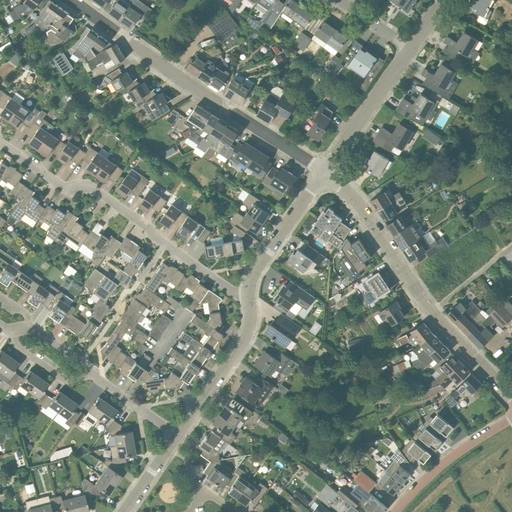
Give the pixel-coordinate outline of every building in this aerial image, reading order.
[(41,10),(48,0),(25,0),(22,5),(21,3),(14,8),(15,9),(10,12),(15,21),(21,17),(19,15),(25,10),(27,13),(34,9),(36,6),(41,10)] [(90,0),(103,9),(107,4),(109,0),(90,0)] [(109,0),(107,4),(112,7),(108,13),(120,21),(130,6),(134,0),(109,0)] [(289,0),(282,11),(294,19),(303,6),(293,0),(289,0)] [(399,0),(396,4),(408,12),(416,0),(399,0)] [(484,17),(492,0),(474,0),(470,10),(484,17)] [(47,27),(68,14),(69,14),(52,2),(46,10),(53,15),(46,22),(37,27),(34,25),(26,30),(30,37),(47,27)] [(238,5),(233,2),(227,11),(231,14),(238,5)] [(130,6),(120,21),(130,29),(135,23),(140,26),(147,16),(137,9),(136,11),(130,6)] [(303,6),(294,19),(305,27),(314,15),(303,6)] [(260,32),(265,25),(274,13),(269,9),(255,29),(260,32)] [(222,52),(240,41),(234,32),(235,31),(225,19),(229,15),(225,10),(207,24),(223,45),(219,47),(222,52)] [(274,13),(265,25),(271,29),(279,17),(274,13)] [(68,14),(47,27),(49,28),(50,30),(46,32),(52,41),(59,36),(62,40),(63,39),(65,40),(69,35),(71,36),(74,31),(76,29),(73,24),(74,23),(72,21),(74,18),(68,14)] [(315,34),(326,42),(335,30),(324,21),(315,34)] [(87,61),(96,56),(94,52),(96,49),(100,52),(108,41),(91,29),(74,52),(83,58),(82,59),(83,62),(86,60),(87,61)] [(335,30),(326,42),(338,50),(347,38),(335,30)] [(250,41),(258,37),(256,32),(248,37),(250,41)] [(294,44),(299,48),(307,36),(302,32),(294,44)] [(472,50),(478,40),(464,32),(458,42),(447,36),(443,42),(447,44),(442,53),(467,68),(471,62),(473,63),(479,53),(472,50)] [(307,36),(299,48),(304,52),(312,40),(307,36)] [(23,50),(29,42),(27,40),(20,44),(20,45),(20,46),(20,47),(21,48),(22,49),(23,50)] [(10,42),(0,47),(0,49),(3,52),(13,47),(10,42)] [(116,43),(98,54),(103,62),(104,64),(113,59),(116,64),(126,59),(116,43)] [(270,48),(273,55),(280,51),(276,45),(270,48)] [(184,67),(198,77),(208,61),(209,59),(210,60),(220,53),(222,52),(219,47),(217,49),(215,46),(205,51),(202,49),(198,53),(197,53),(192,59),(191,58),(184,67)] [(357,54),(355,53),(347,64),(365,76),(369,70),(368,70),(376,58),(361,48),(357,54)] [(63,75),(73,69),(63,52),(52,58),(63,75)] [(208,61),(198,77),(202,79),(203,80),(206,82),(207,83),(209,84),(219,67),(220,68),(225,61),(220,53),(210,60),(209,59),(208,61)] [(19,64),(24,59),(19,54),(14,60),(19,64)] [(278,65),(284,61),(280,55),(274,59),(278,65)] [(326,67),(331,71),(337,62),(339,59),(334,55),(326,67)] [(337,62),(331,71),(329,74),(334,78),(343,66),(337,62)] [(458,68),(450,63),(449,64),(450,64),(448,67),(442,64),(435,74),(425,68),(421,74),(426,78),(422,84),(438,94),(438,93),(447,99),(449,83),(458,69),(458,68)] [(224,81),(226,78),(230,72),(225,69),(224,71),(220,68),(219,67),(209,84),(219,90),(224,81)] [(117,91),(122,88),(121,88),(134,81),(137,79),(128,73),(127,72),(121,75),(119,75),(116,70),(104,77),(108,84),(111,82),(117,91)] [(226,78),(224,81),(229,84),(223,94),(232,99),(242,83),(233,78),(235,75),(230,72),(226,78)] [(298,75),(292,80),(296,85),(302,81),(298,75)] [(266,91),(274,86),(271,80),(262,85),(266,91)] [(121,88),(122,88),(125,94),(129,92),(134,102),(151,92),(154,90),(155,89),(145,84),(144,82),(138,86),(136,85),(134,81),(121,88)] [(242,83),(232,99),(240,104),(250,88),(242,83)] [(280,98),(270,91),(256,115),(270,123),(276,112),(287,119),(296,103),(282,95),(280,98)] [(8,121),(20,104),(4,92),(0,97),(0,105),(4,108),(0,113),(0,114),(2,116),(1,118),(4,119),(6,120),(8,121)] [(151,92),(134,102),(138,108),(142,105),(148,115),(148,114),(152,120),(169,111),(165,104),(172,100),(162,94),(161,93),(156,96),(154,96),(151,92)] [(428,98),(420,94),(417,99),(413,96),(410,102),(403,98),(396,111),(422,126),(426,120),(424,119),(430,109),(433,111),(439,102),(430,96),(428,98)] [(318,142),(329,126),(327,125),(331,119),(329,118),(333,112),(321,103),(316,110),(318,112),(312,121),(314,122),(306,133),(318,142)] [(33,122),(37,116),(20,104),(8,121),(11,123),(12,125),(14,127),(16,126),(18,127),(22,121),(29,127),(30,127),(33,122)] [(185,138),(187,137),(186,137),(201,128),(202,129),(212,114),(197,105),(188,119),(187,119),(184,123),(190,127),(188,129),(189,130),(182,133),(185,138)] [(186,137),(187,137),(198,145),(203,138),(200,136),(205,130),(209,133),(210,133),(219,119),(212,114),(202,129),(201,128),(186,137)] [(33,122),(30,127),(29,127),(25,132),(33,138),(29,143),(31,145),(30,147),(33,148),(36,149),(38,151),(50,133),(34,122),(38,116),(37,116),(33,122)] [(203,138),(198,145),(197,147),(200,149),(206,153),(211,144),(215,146),(229,125),(219,119),(210,133),(209,133),(206,139),(203,137),(203,138)] [(402,150),(413,132),(399,124),(392,135),(382,128),(378,135),(374,142),(394,153),(397,147),(402,150)] [(211,144),(206,153),(211,157),(215,151),(219,153),(226,143),(230,146),(239,131),(229,125),(215,146),(211,144)] [(50,133),(38,151),(40,152),(42,154),(44,157),(46,155),(48,156),(52,151),(59,156),(67,145),(50,133)] [(134,146),(139,139),(132,135),(128,142),(134,146)] [(67,145),(59,156),(57,158),(59,159),(63,165),(65,163),(67,165),(71,159),(79,164),(83,158),(86,153),(76,146),(79,141),(79,138),(77,136),(74,137),(70,142),(69,141),(67,145)] [(474,147),(479,144),(475,137),(469,140),(474,147)] [(247,166),(257,150),(245,143),(243,146),(238,143),(228,158),(238,165),(240,162),(247,166)] [(86,153),(83,158),(90,163),(86,169),(88,170),(87,173),(90,174),(93,175),(95,176),(107,159),(90,147),(86,153)] [(269,158),(257,150),(247,166),(253,171),(252,173),(262,179),(271,164),(267,161),(269,158)] [(388,159),(374,151),(369,159),(363,156),(357,167),(369,174),(370,171),(378,176),(388,159)] [(124,171),(107,159),(95,176),(97,178),(99,180),(101,182),(103,181),(105,182),(109,176),(116,181),(124,171)] [(0,164),(0,181),(1,180),(6,183),(8,181),(14,186),(10,193),(15,196),(23,185),(18,182),(22,175),(15,170),(14,171),(9,167),(9,168),(1,163),(0,164)] [(279,172),(272,168),(263,183),(274,190),(276,188),(284,192),(289,184),(291,186),(296,177),(292,175),(293,174),(288,172),(282,168),(279,172)] [(138,197),(146,186),(128,174),(117,190),(119,192),(122,197),(124,196),(126,197),(130,191),(138,197)] [(224,179),(220,176),(216,180),(221,184),(224,179)] [(23,185),(15,196),(20,200),(28,189),(23,185)] [(377,211),(401,195),(399,192),(394,195),(390,188),(371,200),(377,211)] [(36,222),(39,218),(43,212),(38,208),(39,206),(37,204),(39,201),(31,196),(34,193),(28,189),(20,200),(9,215),(17,220),(22,216),(23,216),(24,214),(31,219),(31,218),(36,222)] [(160,212),(167,201),(150,189),(138,206),(140,207),(144,212),(146,211),(148,212),(152,207),(160,212)] [(196,189),(192,194),(197,199),(202,194),(196,189)] [(250,208),(247,213),(263,224),(270,214),(258,206),(261,201),(249,193),(244,201),(247,203),(246,205),(250,208)] [(377,211),(384,221),(400,211),(408,206),(407,204),(401,195),(377,211)] [(461,211),(467,207),(464,202),(458,205),(461,211)] [(181,227),(188,216),(171,204),(160,221),(162,222),(165,228),(168,226),(170,228),(174,222),(181,227)] [(320,236),(327,241),(328,240),(338,247),(342,241),(343,241),(351,229),(340,222),(342,219),(333,213),(334,211),(329,208),(326,212),(324,211),(315,224),(324,230),(320,236)] [(43,212),(39,218),(44,221),(43,222),(50,226),(48,229),(49,229),(46,236),(53,241),(72,214),(66,210),(64,214),(57,209),(55,212),(52,210),(50,212),(45,209),(43,212)] [(263,224),(247,213),(244,217),(239,214),(238,215),(235,213),(229,222),(235,226),(241,230),(245,225),(256,234),(263,224)] [(82,244),(87,237),(82,233),(83,232),(80,230),(82,227),(75,222),(78,218),(72,214),(53,241),(60,246),(66,241),(67,242),(68,239),(75,244),(80,247),(82,244)] [(15,220),(10,216),(6,222),(11,226),(15,220)] [(198,239),(205,228),(188,216),(181,227),(177,233),(179,234),(182,240),(184,238),(186,240),(190,234),(198,239)] [(393,235),(408,226),(405,223),(401,216),(386,225),(393,235)] [(404,250),(426,234),(417,220),(412,224),(408,226),(393,235),(404,250)] [(241,230),(235,226),(231,231),(242,239),(246,233),(241,230)] [(211,232),(205,228),(198,239),(203,243),(211,232)] [(426,234),(404,250),(410,261),(425,251),(429,257),(447,245),(443,238),(436,242),(430,232),(426,234)] [(97,266),(106,254),(116,240),(110,236),(108,239),(101,234),(98,237),(95,235),(94,237),(89,233),(87,237),(82,244),(87,247),(93,252),(92,254),(90,261),(97,266)] [(122,271),(131,278),(134,274),(136,275),(140,270),(138,268),(146,256),(138,250),(140,247),(125,237),(121,243),(118,248),(132,258),(123,271),(122,271)] [(348,239),(341,249),(358,273),(367,267),(364,262),(372,257),(359,239),(351,244),(348,239)] [(118,248),(121,243),(116,240),(106,254),(111,258),(118,248)] [(242,240),(224,243),(226,255),(231,254),(231,257),(238,255),(238,253),(244,252),(242,240)] [(226,255),(224,243),(205,246),(207,258),(214,257),(215,259),(222,258),(221,256),(226,255)] [(325,257),(308,245),(303,252),(301,250),(297,251),(295,254),(294,253),(294,252),(288,261),(297,267),(298,271),(302,274),(306,274),(311,267),(313,269),(317,263),(320,264),(325,257)] [(6,253),(0,261),(0,281),(6,286),(10,280),(18,270),(11,265),(12,264),(12,261),(14,259),(6,253)] [(153,293),(162,280),(167,284),(169,281),(176,285),(183,275),(176,270),(176,271),(171,267),(170,268),(162,263),(145,287),(153,293)] [(89,277),(111,293),(116,285),(118,286),(119,284),(123,286),(126,281),(128,282),(131,278),(122,271),(123,271),(120,269),(112,281),(95,269),(89,277)] [(10,280),(22,288),(31,294),(31,295),(38,284),(39,285),(42,279),(34,273),(33,276),(30,276),(29,278),(18,270),(10,280)] [(382,279),(378,273),(368,280),(370,281),(363,286),(367,292),(374,291),(378,297),(390,290),(386,284),(387,283),(384,278),(382,279)] [(176,285),(174,288),(180,292),(186,287),(193,292),(190,296),(193,298),(186,308),(192,311),(198,302),(199,303),(200,301),(200,300),(208,289),(198,282),(199,281),(190,274),(186,278),(183,276),(183,275),(176,285)] [(95,311),(103,317),(107,312),(105,311),(109,306),(105,304),(106,302),(105,301),(111,293),(89,277),(83,286),(100,298),(92,309),(95,311)] [(315,298),(291,280),(287,286),(284,284),(273,299),(277,302),(277,303),(278,304),(279,303),(289,310),(295,302),(307,310),(315,298)] [(31,295),(31,294),(27,300),(36,307),(39,303),(42,302),(47,305),(58,290),(50,284),(48,287),(46,287),(44,289),(39,285),(38,284),(31,295)] [(153,293),(145,287),(140,295),(139,294),(135,299),(130,306),(140,314),(145,307),(147,309),(151,303),(164,313),(170,305),(164,301),(165,301),(153,293)] [(200,300),(200,301),(204,303),(207,303),(210,318),(206,323),(219,332),(223,326),(220,324),(221,322),(223,319),(220,317),(218,304),(221,299),(208,289),(200,300)] [(58,290),(47,305),(51,308),(52,311),(49,316),(58,322),(63,316),(62,315),(69,306),(63,302),(64,300),(64,297),(65,295),(58,290)] [(336,302),(340,299),(341,294),(338,293),(333,297),(336,302)] [(170,305),(174,309),(179,303),(169,296),(165,301),(164,301),(170,305)] [(476,305),(480,310),(485,305),(480,300),(476,305)] [(397,303),(397,301),(379,313),(385,321),(388,319),(392,325),(404,317),(399,308),(398,308),(396,304),(397,303)] [(447,314),(462,329),(481,310),(480,310),(476,305),(472,301),(465,307),(460,302),(455,307),(454,306),(447,314)] [(481,310),(462,329),(468,336),(500,305),(496,301),(485,312),(481,310)] [(282,313),(285,316),(288,312),(276,304),(273,307),(282,313)] [(511,316),(501,304),(500,305),(468,336),(481,348),(494,335),(489,331),(492,328),(490,326),(495,321),(502,328),(511,318),(511,316)] [(63,316),(67,319),(68,319),(71,315),(71,314),(75,308),(70,305),(69,306),(62,315),(63,316)] [(140,314),(130,306),(125,313),(125,314),(121,319),(122,319),(117,327),(125,332),(137,340),(142,344),(148,336),(134,327),(138,322),(136,320),(140,314)] [(68,319),(67,319),(63,325),(68,329),(78,336),(80,333),(88,339),(97,326),(99,328),(103,322),(101,321),(103,317),(95,311),(85,324),(71,315),(68,319)] [(301,327),(282,313),(274,325),(272,323),(265,333),(272,338),(271,338),(274,340),(286,348),(301,327)] [(159,317),(155,324),(164,330),(171,320),(163,315),(161,316),(161,317),(159,317)] [(210,351),(222,334),(219,332),(206,323),(204,322),(200,328),(204,331),(204,332),(208,336),(202,344),(202,345),(210,351)] [(420,345),(433,334),(424,323),(410,332),(413,335),(408,338),(406,335),(398,338),(399,340),(395,342),(397,345),(390,349),(389,346),(383,349),(384,353),(391,350),(391,351),(396,348),(397,348),(402,346),(408,343),(415,345),(419,343),(420,345)] [(164,330),(155,324),(151,330),(151,332),(150,332),(149,334),(157,340),(164,330)] [(125,332),(117,327),(100,351),(107,357),(107,358),(112,361),(112,362),(119,367),(123,360),(124,360),(127,356),(120,351),(121,349),(116,345),(125,332)] [(414,365),(421,362),(442,343),(438,339),(437,337),(435,336),(434,335),(433,334),(420,345),(421,346),(414,352),(419,357),(418,358),(409,362),(408,360),(391,367),(392,369),(387,371),(390,376),(414,365)] [(190,361),(199,367),(210,351),(202,345),(202,344),(193,338),(189,344),(190,345),(183,355),(190,361)] [(142,344),(137,340),(133,346),(143,353),(147,347),(142,344)] [(421,362),(414,365),(420,372),(430,363),(434,367),(450,351),(449,350),(448,349),(447,347),(445,346),(442,343),(421,362)] [(292,359),(274,347),(270,354),(265,350),(260,357),(262,359),(258,365),(255,363),(255,364),(271,375),(276,369),(285,375),(285,374),(286,375),(292,368),(287,365),(292,359)] [(0,371),(10,357),(1,350),(0,350),(0,371)] [(440,384),(462,363),(453,354),(441,366),(445,370),(436,379),(436,380),(440,384)] [(188,383),(199,367),(190,361),(183,355),(181,355),(177,360),(181,363),(181,364),(185,369),(179,377),(184,381),(187,384),(188,383)] [(144,369),(135,362),(136,362),(127,356),(124,360),(123,360),(119,367),(121,368),(119,373),(125,377),(126,375),(135,381),(144,369)] [(11,386),(19,375),(14,372),(20,364),(10,357),(0,371),(9,378),(6,382),(11,386)] [(470,372),(462,363),(440,384),(426,391),(420,394),(422,399),(445,389),(454,380),(458,384),(470,372)] [(151,370),(148,374),(140,385),(154,395),(158,390),(171,387),(174,389),(175,386),(176,387),(177,385),(180,387),(184,381),(179,377),(171,372),(168,377),(158,379),(157,374),(151,370)] [(408,378),(405,370),(401,371),(390,376),(388,377),(389,380),(395,378),(397,383),(408,378)] [(29,392),(39,377),(30,371),(24,379),(19,375),(11,386),(17,389),(20,385),(29,392)] [(472,393),(481,383),(472,374),(450,395),(455,399),(461,393),(461,394),(467,388),(472,393)] [(257,384),(247,376),(245,378),(243,377),(240,381),(242,382),(236,391),(253,403),(259,395),(265,398),(274,386),(262,377),(257,384)] [(41,406),(48,396),(43,392),(49,384),(39,377),(29,392),(38,398),(35,403),(41,406)] [(436,380),(424,386),(426,391),(440,384),(436,380)] [(478,390),(474,394),(478,398),(482,394),(478,390)] [(58,412),(68,398),(59,391),(53,399),(48,396),(41,406),(46,410),(49,406),(58,412)] [(392,406),(407,399),(405,393),(389,400),(392,406)] [(98,418),(108,404),(99,397),(88,412),(98,418)] [(68,398),(58,412),(68,419),(65,423),(70,427),(73,422),(77,416),(72,413),(78,405),(68,398)] [(226,405),(220,414),(235,426),(240,420),(241,421),(244,420),(246,422),(251,414),(235,403),(234,403),(236,404),(233,409),(231,409),(226,405)] [(110,433),(117,422),(112,419),(118,411),(108,404),(98,418),(107,425),(104,429),(110,433)] [(77,416),(73,422),(78,426),(85,415),(80,412),(77,416)] [(235,426),(220,414),(213,424),(218,427),(219,429),(216,433),(214,432),(214,433),(221,438),(230,445),(236,437),(234,435),(233,433),(231,431),(235,426)] [(423,425),(426,428),(427,427),(433,433),(437,428),(446,436),(454,427),(438,414),(434,419),(430,416),(423,425)] [(266,427),(269,422),(261,417),(261,416),(259,415),(255,420),(258,422),(257,422),(266,427)] [(116,446),(133,443),(131,431),(121,433),(120,428),(122,426),(117,422),(110,433),(110,435),(114,435),(116,446)] [(427,427),(426,428),(422,432),(419,430),(412,438),(422,447),(426,442),(435,450),(437,448),(438,449),(443,444),(441,442),(443,441),(433,433),(427,427)] [(221,438),(214,433),(212,431),(209,435),(204,436),(204,439),(199,446),(204,450),(201,455),(210,462),(220,460),(219,452),(214,448),(221,438)] [(431,454),(422,447),(412,438),(401,451),(410,462),(415,456),(424,463),(431,454)] [(112,459),(119,464),(126,462),(125,456),(135,454),(133,443),(116,446),(118,457),(113,458),(112,459)] [(370,456),(375,450),(371,447),(368,443),(358,446),(365,452),(370,456)] [(391,475),(402,484),(411,473),(404,468),(409,463),(410,464),(398,448),(391,457),(394,460),(386,471),(391,475)] [(101,476),(115,486),(122,476),(114,470),(119,464),(112,459),(111,461),(107,458),(103,463),(107,466),(101,476)] [(220,460),(210,462),(204,471),(209,475),(207,477),(215,483),(215,485),(220,485),(224,488),(226,484),(230,478),(220,471),(221,468),(220,460)] [(230,478),(226,484),(227,484),(228,483),(233,486),(233,488),(232,488),(229,493),(238,499),(249,483),(243,479),(244,477),(244,475),(246,473),(238,467),(230,478)] [(353,480),(357,483),(368,492),(376,483),(361,471),(353,480)] [(379,483),(375,487),(385,495),(389,491),(393,495),(402,484),(391,475),(383,486),(379,483)] [(86,487),(97,495),(100,490),(109,496),(115,486),(101,476),(94,485),(90,482),(86,487)] [(249,483),(238,499),(247,505),(250,501),(250,500),(252,500),(257,503),(256,504),(256,505),(268,488),(260,483),(258,485),(256,486),(255,487),(249,483)] [(368,492),(357,483),(353,488),(369,502),(365,507),(370,511),(383,511),(387,508),(368,492)] [(73,498),(76,511),(88,511),(89,511),(86,502),(92,500),(91,496),(97,495),(86,487),(85,489),(83,490),(84,495),(73,498)] [(297,490),(293,494),(307,505),(310,502),(297,490)] [(355,506),(359,501),(348,493),(344,498),(355,506)] [(55,497),(58,509),(64,508),(64,511),(76,511),(73,498),(62,501),(61,496),(55,497)] [(39,507),(40,511),(52,511),(58,509),(55,497),(49,499),(50,504),(39,507)] [(265,508),(268,504),(262,500),(259,504),(265,508)]
